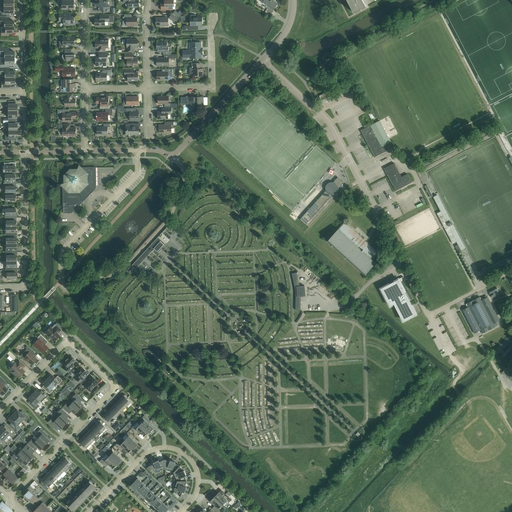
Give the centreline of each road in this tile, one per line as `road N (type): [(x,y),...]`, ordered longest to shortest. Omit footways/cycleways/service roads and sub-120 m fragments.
road 1 (residential): [(481,288),(428,315),(329,123),(261,60)]
road 2 (residential): [(136,149),(133,178),(61,257),(61,284),(71,291),(129,262),(168,220),(185,173),(171,158)]
road 3 (residential): [(8,498),(116,388),(67,341),(0,412)]
road 4 (residential): [(182,511),(199,483),(196,469),(167,448),(144,455),(90,511)]
road 5 (residential): [(0,288),(25,288),(24,152)]
road 6 (tertiary): [(171,158),(261,60)]
road 7 (residential): [(149,88),(211,86),(212,17)]
